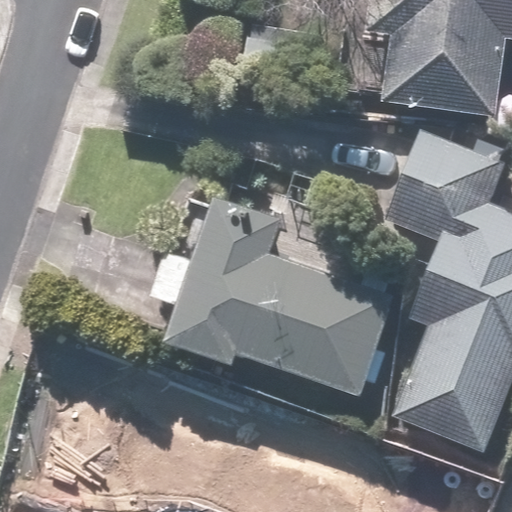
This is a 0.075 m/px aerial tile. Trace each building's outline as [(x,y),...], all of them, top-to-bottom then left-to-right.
[(511,0),(367,0),(365,45),(398,47),(395,97),(508,104),(511,43),(511,0)] [(511,172),(511,158),(432,127),(402,216),(452,233),(424,318),(441,323),(408,419),(496,449),(511,402),(511,208),(501,204),(511,172)] [(294,223),(231,198),(213,261),(179,251),(167,291),(197,300),(184,343),(250,362),(253,352),(374,388),(403,289),(285,254),(294,223)] [(299,511),(293,426),(96,444),(100,511),(299,511)] [(490,511),(500,490),(439,465),(420,511),(490,511)]
